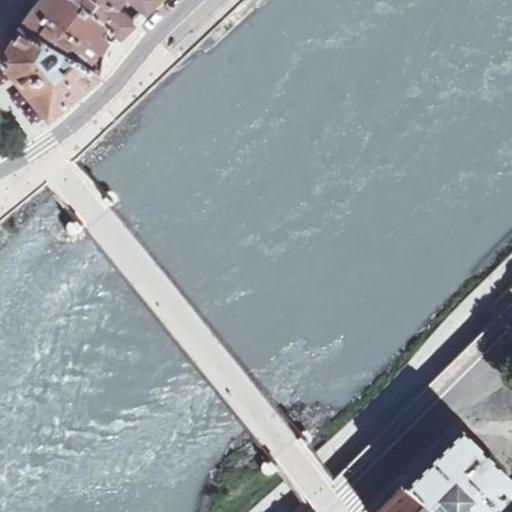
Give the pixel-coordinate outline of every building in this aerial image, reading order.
[(106,18),(86,0),(39,0),(37,4),(89,42),(105,53),(113,42),(109,39),(103,29),(100,27),(106,18)] [(156,0),(86,0),(106,18),(122,33),(135,20),(116,4),(118,0),(138,0),(148,8),(156,0)] [(89,42),(37,4),(27,17),(22,25),(88,63),(90,61),(91,58),(91,54),(90,51),(89,49),(85,46),(89,42)] [(88,63),(22,25),(20,29),(3,57),(50,115),(52,113),(53,114),(57,111),(56,110),(73,96),(80,90),(79,90),(102,70),(96,67),(88,63)] [(90,61),(88,63),(96,67),(98,62),(91,58),(90,61)] [(395,491),(414,511),(490,511),(510,491),(453,433),(395,491)] [(414,511),(395,491),(374,511),(414,511)]
